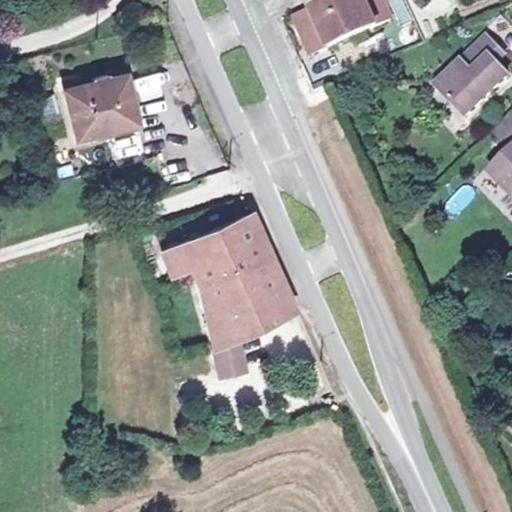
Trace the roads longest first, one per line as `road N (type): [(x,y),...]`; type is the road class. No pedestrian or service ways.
road 1 (secondary): [(186,0),(413,511)]
road 2 (secondary): [(453,511),(231,0)]
